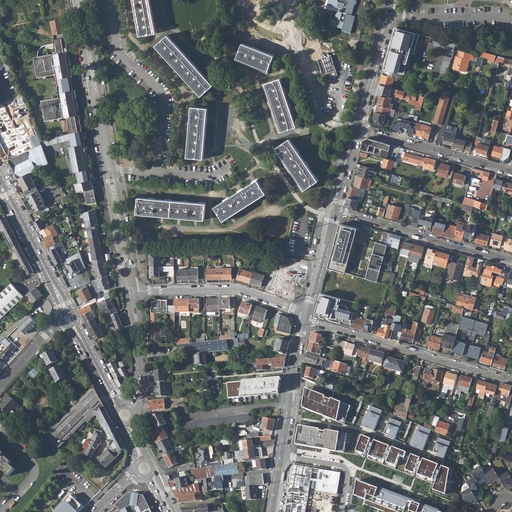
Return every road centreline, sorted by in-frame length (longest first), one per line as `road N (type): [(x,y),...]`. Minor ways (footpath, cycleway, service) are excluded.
road 1 (residential): [(305,320),(511,379)]
road 2 (residential): [(109,0),(120,53),(163,100),(155,173)]
road 3 (residential): [(332,213),(511,262)]
road 4 (residential): [(133,291),(232,290),(306,314)]
road 5 (tertiary): [(83,0),(109,169)]
road 6 (residential): [(507,171),(355,128)]
road 7 (primary): [(70,312),(0,172)]
road 8 (primary): [(0,188),(62,314)]
road 9 (tertiary): [(305,320),(280,456)]
road 10 (tertiary): [(109,169),(133,291)]
road 11 (residential): [(511,21),(389,12)]
road 12 (tertiary): [(389,12),(355,128)]
